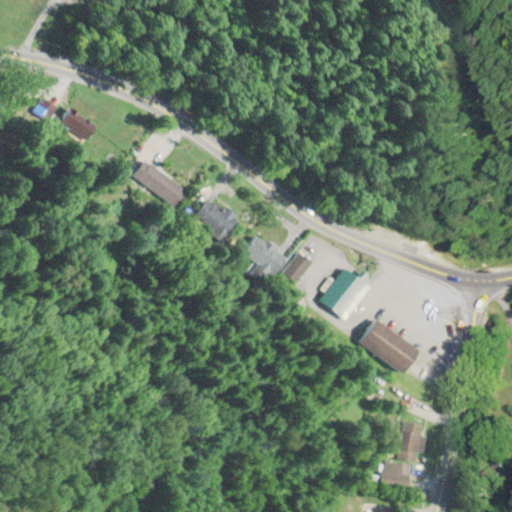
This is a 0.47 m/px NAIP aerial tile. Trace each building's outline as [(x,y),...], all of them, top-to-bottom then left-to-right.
[(94,125),(57,103),(48,118),(85,140),(94,125)] [(172,206),(184,188),(139,158),(127,176),(172,206)] [(222,206),(217,211),(201,195),(187,209),(219,239),(237,221),(222,206)] [(269,274),(281,256),(249,234),(236,252),(269,274)] [(277,274),(291,284),(307,262),(293,252),(277,274)] [(364,285),(335,268),(314,303),(344,320),(364,285)] [(352,341),(397,374),(414,350),(369,317),(352,341)] [(413,451),(419,452),(422,435),(417,434),(419,424),(393,419),(386,457),(411,461),(413,451)] [(401,493),(408,466),(381,459),(375,486),(401,493)]
